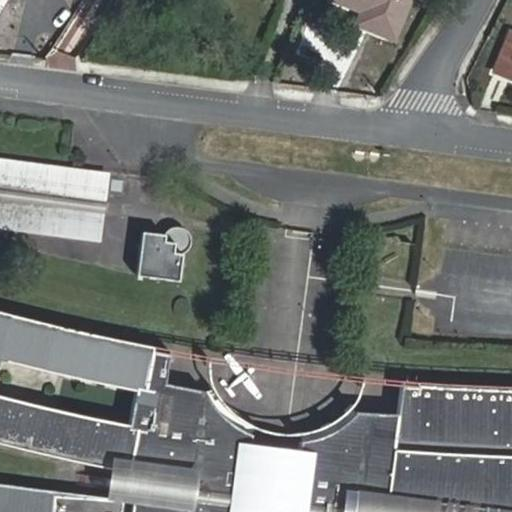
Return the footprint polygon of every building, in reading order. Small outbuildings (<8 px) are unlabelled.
[(402,3),(409,6),(411,0),(333,0),(334,0),(362,12),(371,16),(366,30),(393,42),(401,25),(394,23),(402,3)] [(401,25),(409,6),(402,3),(394,23),(401,25)] [(371,16),(362,12),(356,25),(366,30),(371,16)] [(494,72),(511,79),(511,32),(510,32),(494,72)] [(115,169),(0,154),(0,222),(107,237),(115,169)] [(169,231),(147,228),(141,271),(182,276),(185,254),(191,252),(194,250),(197,244),(198,241),(198,235),(196,229),(194,226),(188,223),(185,222),(178,223),(173,226),(170,228),(169,231)] [(0,511),(338,511),(343,480),(511,501),(511,379),(484,379),(441,376),(400,374),(397,408),(354,405),(352,409),(344,415),(337,420),(331,423),(326,426),(321,429),(310,433),(299,434),(298,441),(275,436),(249,434),(248,428),(240,424),(232,420),(222,412),(215,404),(209,397),(202,384),(161,377),(166,343),(101,331),(27,313),(0,305),(0,353),(132,382),(126,418),(0,390),(0,437),(13,440),(104,461),(145,467),(192,471),(187,504),(101,493),(0,478),(0,511)] [(104,461),(101,493),(187,504),(192,471),(145,467),(104,461)] [(511,511),(511,501),(343,480),(338,511),(511,511)]
